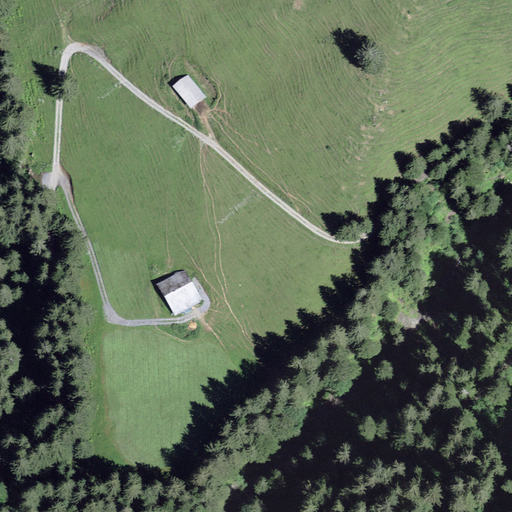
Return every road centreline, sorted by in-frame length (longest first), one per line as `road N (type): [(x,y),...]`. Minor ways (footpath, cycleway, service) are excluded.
road 1 (track): [(511,121),(378,228),(342,240),(315,232),(205,137),(90,50),(73,47),(62,68),(47,297),(10,415),(0,481)]
road 2 (track): [(55,176),(65,184),(112,314),(134,323),(188,318),(204,308)]
road 3 (track): [(511,357),(489,388),(400,461),(363,478),(335,511)]
